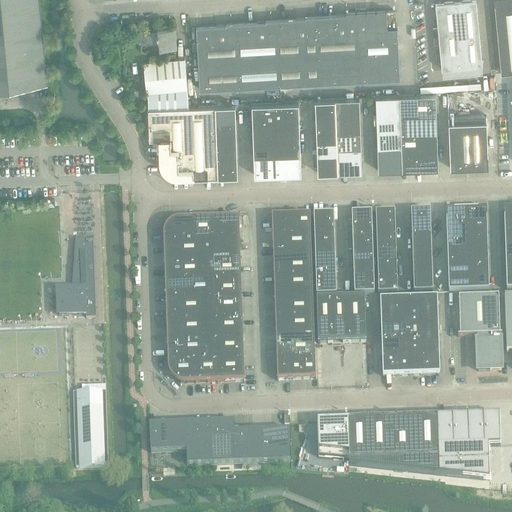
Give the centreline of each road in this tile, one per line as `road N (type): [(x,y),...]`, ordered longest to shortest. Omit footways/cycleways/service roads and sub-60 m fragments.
road 1 (unclassified): [(140,199),(511,185)]
road 2 (unclassified): [(153,398),(179,405),(511,393)]
road 3 (unclassified): [(140,199),(135,145),(80,58),(77,14)]
road 4 (unclassified): [(153,398),(145,384),(140,199)]
road 5 (unclassified): [(246,0),(77,14)]
